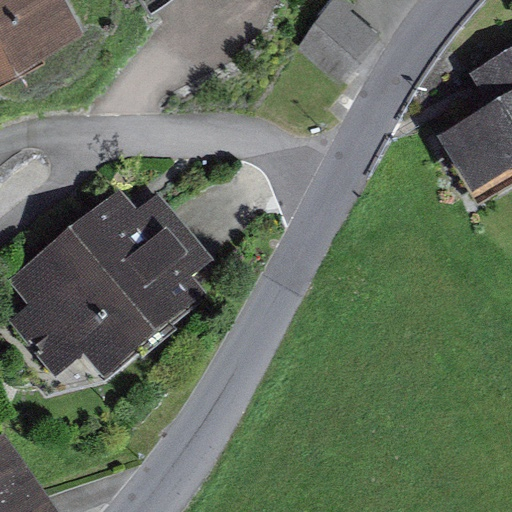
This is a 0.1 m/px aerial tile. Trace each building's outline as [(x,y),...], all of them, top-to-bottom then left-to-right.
[(63,0),(0,0),(0,77),(82,35),(63,0)] [(383,29),(346,0),(332,0),(297,43),(342,79),(383,29)] [(511,194),(511,56),(457,90),(481,128),(438,155),(476,217),(511,194)] [(214,270),(156,198),(135,215),(121,197),(11,286),(30,309),(12,324),(59,383),(88,360),(108,385),(204,308),(190,290),(214,270)] [(0,511),(48,511),(4,444),(0,446),(0,511)]
